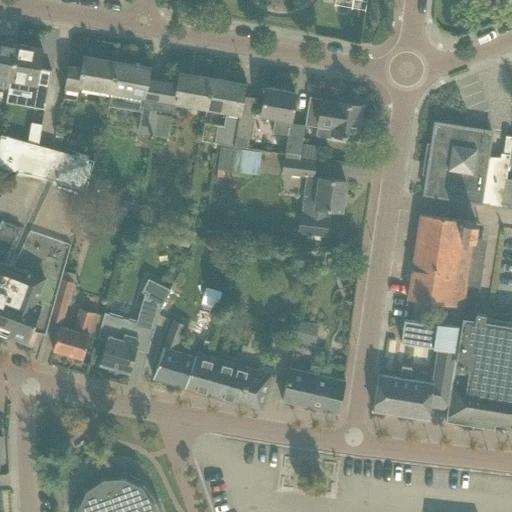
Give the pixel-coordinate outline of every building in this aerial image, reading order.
[(10,82),(10,79),(16,44),(0,41),(0,86),(8,88),(10,82)] [(16,44),(10,79),(34,84),(34,89),(31,101),(45,103),(47,91),(47,90),(51,70),(39,68),(42,49),(16,44)] [(111,92),(116,61),(83,55),(80,67),(68,65),(65,85),(62,98),(76,100),(78,86),(110,91),(111,92)] [(155,109),(157,109),(162,81),(148,79),(150,67),(116,61),(111,92),(110,91),(108,105),(129,108),(132,95),(143,97),(137,131),(137,132),(152,135),(156,114),(154,114),(155,109)] [(173,103),(206,108),(211,77),(178,72),(176,84),(162,81),(157,109),(172,112),(173,107),(173,103)] [(211,77),(206,108),(225,112),(223,125),(217,124),(214,143),(246,148),(255,98),(243,96),(245,83),(211,77)] [(260,115),(274,117),(272,133),(287,135),(284,153),(300,155),(304,127),(289,125),(290,120),(295,93),(265,88),(260,115)] [(330,134),(334,134),(334,138),(348,140),(348,136),(356,138),(356,136),(355,136),(360,106),(361,106),(361,105),(349,103),(350,99),(340,98),(339,101),(335,100),(335,102),(322,100),(322,98),(309,96),(304,125),(317,127),(318,124),(331,126),(330,134)] [(172,116),(156,114),(152,135),(168,137),(172,116)] [(61,115),(59,126),(72,128),(74,118),(61,115)] [(487,157),(491,131),(434,122),(423,194),(488,204),(488,205),(501,208),(511,209),(511,178),(506,178),(509,155),(501,154),(500,159),(487,157)] [(30,123),(27,142),(37,145),(41,124),(30,123)] [(0,327),(7,331),(7,333),(27,341),(31,330),(44,333),(45,334),(49,318),(54,301),(61,277),(60,277),(84,189),(92,160),(37,145),(27,142),(18,139),(0,134),(0,136),(0,169),(16,173),(0,197),(0,215),(2,217),(0,219),(0,327)] [(303,144),(301,157),(314,159),(316,146),(303,144)] [(216,176),(223,177),(224,168),(258,172),(261,151),(220,146),(216,176)] [(281,174),(305,177),(313,178),(315,163),(283,158),(281,174)] [(297,231),(325,235),(327,219),(326,219),(327,209),(341,210),(345,180),(318,177),(315,193),(303,191),(297,231)] [(107,199),(104,210),(115,213),(118,202),(107,199)] [(407,299),(427,302),(463,307),(473,239),(475,222),(420,214),(407,299)] [(61,277),(54,301),(67,305),(67,303),(73,280),(61,277)] [(104,312),(97,334),(106,337),(99,363),(129,372),(137,344),(136,344),(141,327),(153,330),(159,310),(160,310),(170,289),(148,278),(142,292),(144,293),(135,322),(128,319),(104,312)] [(52,349),(82,358),(87,339),(88,335),(87,335),(93,313),(79,309),(73,330),(59,326),(52,349)] [(199,340),(211,343),(217,315),(199,311),(192,338),(199,340)] [(452,368),(445,409),(447,409),(445,421),(494,429),(495,424),(511,427),(511,322),(484,318),(485,314),(475,313),(474,319),(461,318),(460,326),(458,326),(452,368)] [(437,347),(434,365),(452,368),(458,326),(436,322),(436,324),(423,323),(404,319),(400,342),(437,347)] [(152,378),(184,387),(195,357),(174,352),(182,324),(169,321),(152,378)] [(301,322),(297,341),(310,344),(314,325),(301,322)] [(190,338),(188,349),(197,351),(199,340),(192,338),(190,338)] [(258,367),(197,351),(195,357),(184,387),(261,409),(272,368),(259,364),(258,367)] [(428,406),(445,409),(452,368),(434,365),(431,382),(409,379),(410,368),(402,367),(400,377),(378,374),(372,409),(427,418),(428,406)] [(289,368),(281,400),(338,413),(345,381),(289,368)] [(160,511),(157,501),(144,482),(124,471),(101,473),(82,486),(71,507),(71,511),(160,511)]
